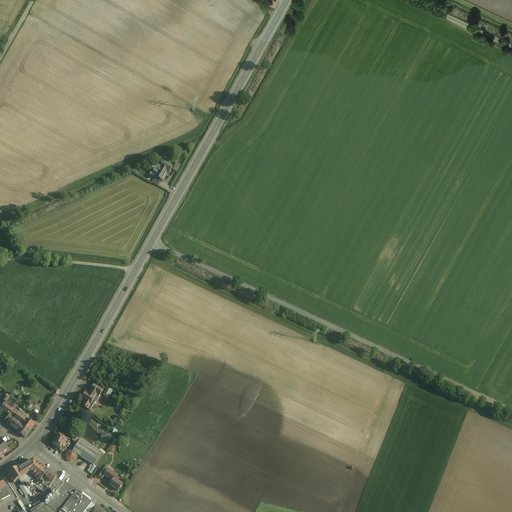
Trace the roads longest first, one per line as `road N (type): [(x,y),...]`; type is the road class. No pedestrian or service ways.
road 1 (unclassified): [(151,242),(511,411)]
road 2 (secondary): [(286,0),(151,242)]
road 3 (secondary): [(151,242),(31,445)]
